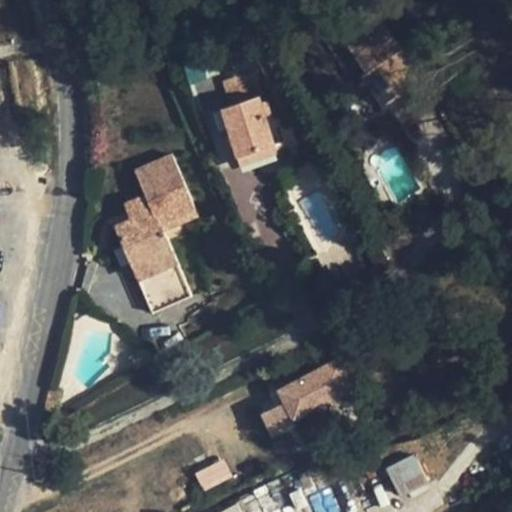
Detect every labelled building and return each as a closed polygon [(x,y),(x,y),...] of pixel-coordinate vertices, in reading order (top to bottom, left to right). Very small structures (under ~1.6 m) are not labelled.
[(357,14),(362,22),(376,13),(382,9),(376,1),(357,14)] [(363,75),(384,106),(415,85),(394,54),(401,50),(376,13),(362,22),(342,35),(367,72),(363,75)] [(209,74),(201,50),(187,55),(194,79),(209,74)] [(265,116),(260,102),(251,72),(222,81),(230,105),(223,107),(240,165),(277,153),(265,116)] [(440,114),(429,96),(411,107),(422,126),(440,114)] [(268,99),(260,102),(265,116),(273,113),(268,99)] [(138,279),(178,262),(164,229),(198,215),(172,153),(135,170),(145,194),(124,202),(131,217),(115,225),(138,279)] [(178,262),(138,279),(151,312),(192,294),(178,262)] [(279,390),(293,418),(352,388),(338,359),(279,390)] [(413,455),(387,467),(401,495),(427,482),(413,455)] [(196,469),(202,488),(231,479),(226,461),(196,469)]
